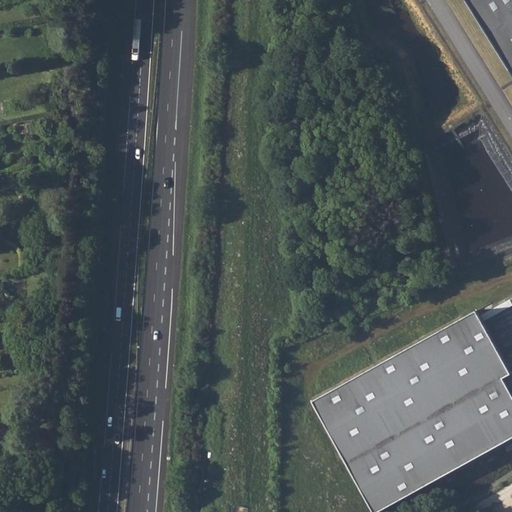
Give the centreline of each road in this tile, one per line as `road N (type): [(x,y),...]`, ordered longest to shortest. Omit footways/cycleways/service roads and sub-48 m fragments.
road 1 (motorway): [(144,0),(107,511)]
road 2 (motorway): [(138,511),(174,0)]
road 3 (track): [(228,0),(195,511)]
